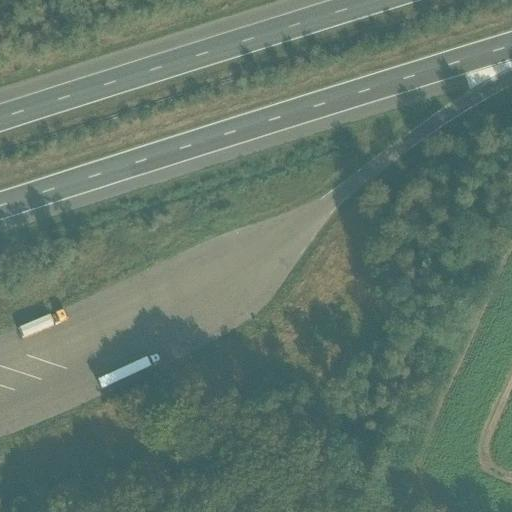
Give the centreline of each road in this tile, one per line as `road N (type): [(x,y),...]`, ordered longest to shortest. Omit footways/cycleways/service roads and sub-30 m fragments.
road 1 (motorway): [(0,206),(511,45)]
road 2 (motorway): [(381,0),(0,121)]
road 3 (motorway): [(329,205),(511,71)]
